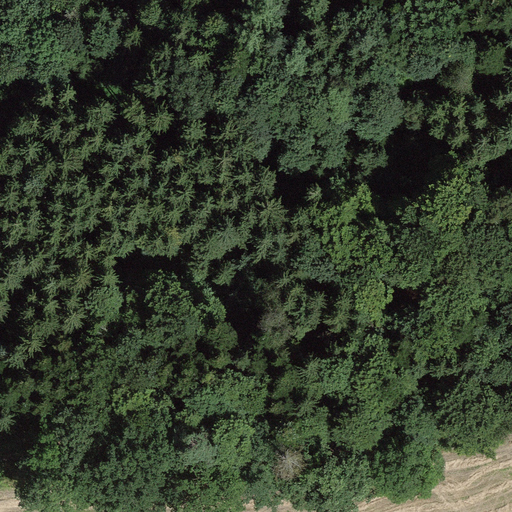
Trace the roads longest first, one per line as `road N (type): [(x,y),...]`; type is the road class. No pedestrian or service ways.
road 1 (track): [(511,420),(424,436),(127,456),(0,455)]
road 2 (track): [(344,0),(511,86)]
